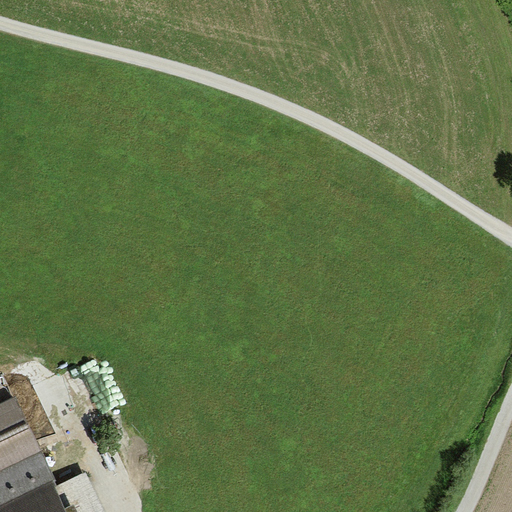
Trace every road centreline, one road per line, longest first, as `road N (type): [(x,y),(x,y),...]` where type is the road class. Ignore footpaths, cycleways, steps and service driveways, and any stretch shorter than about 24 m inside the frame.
road 1 (track): [(0,13),(248,80),(511,244)]
road 2 (track): [(511,392),(460,511)]
